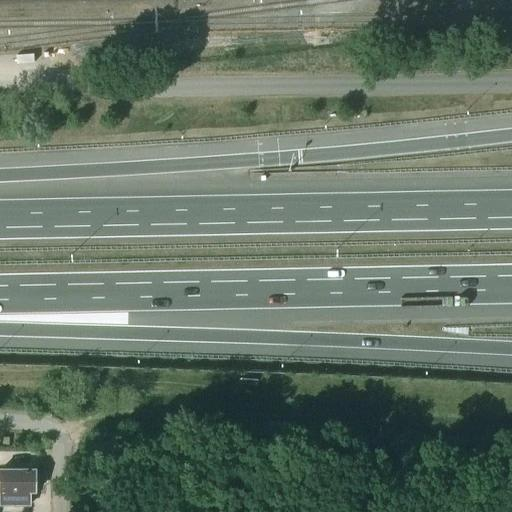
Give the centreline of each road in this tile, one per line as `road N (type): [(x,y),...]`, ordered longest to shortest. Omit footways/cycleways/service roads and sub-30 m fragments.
road 1 (motorway): [(511,136),(276,160),(0,175)]
road 2 (motorway): [(0,317),(127,334),(511,350)]
road 3 (motorway): [(0,294),(511,284)]
road 4 (motorway): [(511,211),(0,220)]
road 5 (unclassified): [(60,511),(57,439),(37,424),(0,421)]
